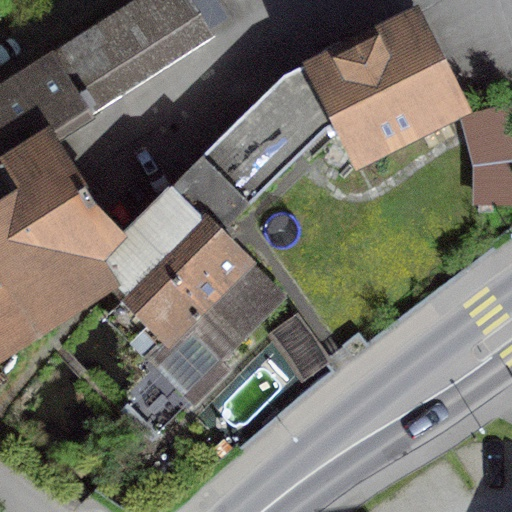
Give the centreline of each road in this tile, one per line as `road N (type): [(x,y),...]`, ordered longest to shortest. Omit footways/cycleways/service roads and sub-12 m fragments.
road 1 (primary): [(261,511),(511,325)]
road 2 (unknown): [(320,0),(126,140)]
